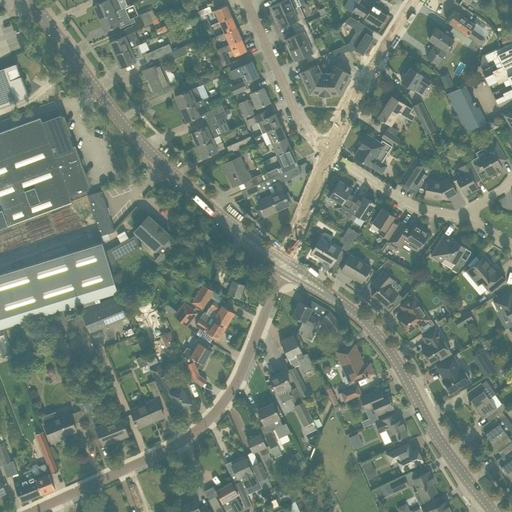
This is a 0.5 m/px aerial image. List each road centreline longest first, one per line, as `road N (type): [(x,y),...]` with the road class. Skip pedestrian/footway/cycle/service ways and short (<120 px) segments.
road 1 (residential): [(29,511),(206,422),(242,368),(283,265)]
road 2 (tertiary): [(283,265),(145,148),(28,0)]
road 3 (tertiary): [(492,511),(431,430),(378,337),(283,265)]
road 4 (residential): [(328,151),(416,0)]
road 5 (residential): [(328,151),(300,122),(245,0)]
road 6 (residential): [(328,151),(401,201),(465,219)]
